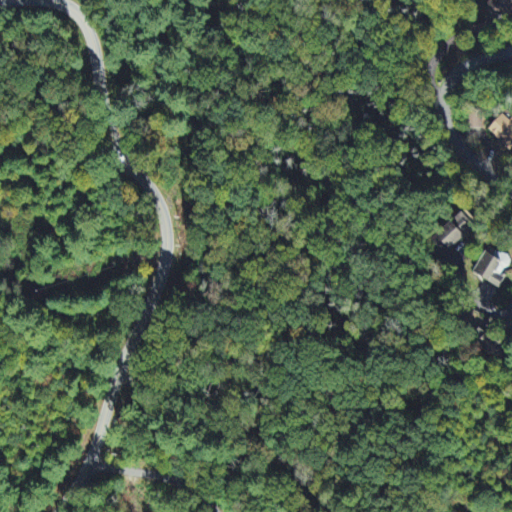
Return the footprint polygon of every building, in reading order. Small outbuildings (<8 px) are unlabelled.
[(511,0),(492,0),(490,4),(511,20),(511,18),(511,0)] [(471,129),(483,130),(484,112),(471,112),(471,129)] [(511,120),(511,122),(505,116),(489,131),(509,153),(511,150),(511,120)] [(436,238),(449,253),(476,228),(462,213),(436,238)] [(475,276),(502,289),(506,280),(498,276),(505,262),(486,253),(475,276)]
